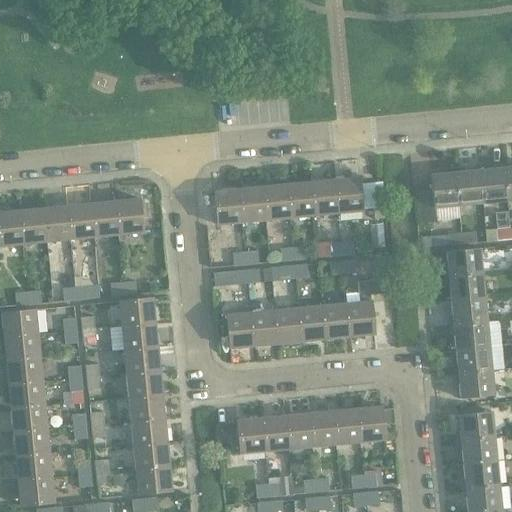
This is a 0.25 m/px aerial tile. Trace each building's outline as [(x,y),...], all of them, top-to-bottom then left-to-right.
[(511,167),(503,168),(507,203),(511,202),(511,167)] [(479,171),(482,205),(507,203),(503,168),(479,171)] [(454,173),(457,207),(482,205),(479,171),(454,173)] [(457,207),(454,173),(430,175),(432,191),(416,193),(419,224),(435,223),(434,210),(457,207)] [(332,181),(336,215),(362,212),(362,210),(385,208),(382,182),(359,185),(359,178),(332,181)] [(306,183),(310,217),(336,215),(332,181),(306,183)] [(310,217),(306,183),(281,186),(284,220),(310,217)] [(255,188),(258,222),(284,220),(281,186),(255,188)] [(229,191),(232,225),(258,222),(255,188),(229,191)] [(205,223),(217,222),(217,226),(232,225),(229,191),(214,192),(215,201),(203,202),(205,223)] [(114,203),(117,236),(142,234),(139,200),(114,203)] [(90,205),(94,238),(117,236),(114,203),(90,205)] [(94,238),(90,205),(67,207),(70,241),(94,238)] [(43,209),(46,243),(70,241),(67,207),(43,209)] [(46,243),(43,209),(19,212),(23,245),(46,243)] [(507,211),(494,213),(496,229),(508,227),(507,211)] [(0,247),(23,245),(19,212),(0,213),(0,247)] [(495,230),(496,241),(510,240),(509,228),(495,230)] [(460,234),(461,244),(475,243),(474,232),(460,234)] [(461,244),(460,234),(447,235),(448,246),(461,244)] [(338,243),(340,257),(353,256),(353,254),(353,242),(338,243)] [(340,257),(338,243),(327,245),(329,258),(340,257)] [(287,248),(288,262),(306,260),(305,246),(287,248)] [(288,262),(287,248),(279,249),(281,263),(288,262)] [(448,277),(482,274),(480,249),(446,252),(448,277)] [(232,254),(234,267),(258,264),(256,252),(232,254)] [(341,261),(343,275),(355,273),(354,260),(341,261)] [(343,275),(341,261),(329,262),(330,276),(343,275)] [(294,266),(295,279),(308,278),(307,264),(294,266)] [(271,281),(295,279),(294,266),(281,267),(270,269),(271,281)] [(246,271),(248,283),(260,282),(258,270),(246,271)] [(248,283),(246,271),(214,274),(215,286),(248,283)] [(482,274),(448,277),(450,302),(484,299),(482,274)] [(122,282),(123,295),(135,294),(134,281),(122,282)] [(123,295),(122,282),(111,284),(112,296),(123,295)] [(74,287),(76,300),(99,298),(98,285),(74,287)] [(76,300),(74,287),(62,287),(50,289),(52,302),(76,300)] [(27,292),(28,305),(41,304),(40,291),(27,292)] [(28,305),(27,292),(15,293),(16,306),(28,305)] [(120,326),(154,323),(151,298),(118,301),(120,326)] [(484,299),(450,302),(453,326),(487,323),(484,299)] [(345,304),(349,338),(373,335),(370,302),(345,304)] [(322,306),(325,340),(349,338),(345,304),(322,306)] [(325,340),(322,306),(298,309),(301,342),(325,340)] [(274,311),(278,345),(301,342),(298,309),(274,311)] [(4,339),(37,336),(35,311),(1,314),(4,339)] [(278,345),(274,311),(251,314),(254,347),(278,345)] [(254,347),(251,314),(226,316),(229,350),(254,347)] [(81,330),(95,329),(94,316),(80,318),(81,330)] [(62,319),(64,333),(76,332),(75,318),(62,319)] [(123,350),(156,347),(154,323),(120,326),(123,350)] [(487,323),(453,326),(455,351),(489,347),(487,323)] [(95,329),(81,330),(83,343),(97,341),(95,329)] [(64,344),(77,343),(76,332),(64,333),(64,344)] [(6,363),(39,359),(37,336),(4,339),(6,363)] [(156,347),(123,350),(125,374),(158,371),(156,347)] [(489,347),(455,351),(457,375),(491,372),(491,371),(503,369),(502,358),(490,359),(489,347)] [(39,359),(6,363),(8,386),(41,383),(39,359)] [(86,378),(100,376),(99,364),(85,366),(86,378)] [(67,367),(68,381),(81,380),(80,366),(67,367)] [(128,398),(161,395),(158,371),(125,374),(128,398)] [(491,372),(457,375),(460,399),(493,396),(491,372)] [(100,376),(86,378),(87,390),(101,389),(100,376)] [(69,392),(82,391),(81,380),(68,381),(69,392)] [(10,410),(44,407),(41,383),(8,386),(10,410)] [(161,395),(128,398),(130,422),(163,419),(161,395)] [(44,407),(10,410),(13,434),(46,431),(44,407)] [(356,410),(359,443),(384,441),(381,407),(356,410)] [(332,412),(336,446),(359,443),(356,410),(332,412)] [(91,426),(105,424),(103,412),(90,413),(91,426)] [(336,446),(332,412),(308,414),(312,448),(336,446)] [(459,441),(494,437),(491,413),(457,416),(459,441)] [(72,415),(73,428),(86,427),(85,414),(72,415)] [(285,417),(288,450),(312,448),(308,414),(285,417)] [(261,419),(264,453),(288,450),(285,417),(261,419)] [(132,446),(165,442),(163,419),(130,422),(132,446)] [(264,453),(261,419),(236,421),(239,455),(264,453)] [(105,424),(91,426),(92,438),(106,436),(105,424)] [(74,440),(87,439),(86,427),(73,428),(74,440)] [(15,458),(48,455),(46,431),(13,434),(15,458)] [(494,437),(459,441),(462,465),(496,462),(494,437)] [(165,442),(132,446),(135,470),(168,466),(165,442)] [(17,482),(50,478),(48,455),(15,458),(17,482)] [(108,460),(94,461),(96,474),(110,472),(108,460)] [(76,463),(77,476),(90,475),(89,461),(76,463)] [(464,489),(498,486),(496,462),(462,465),(464,489)] [(168,466),(135,470),(137,494),(170,491),(168,466)] [(110,472),(96,474),(97,486),(111,484),(110,472)] [(362,475),(364,488),(382,486),(381,473),(362,475)] [(78,487),(91,486),(90,475),(77,476),(78,487)] [(364,488),(362,475),(350,476),(351,489),(364,488)] [(17,482),(19,506),(53,503),(50,478),(17,482)] [(315,480),(316,493),(329,492),(327,478),(315,480)] [(316,493),(315,480),(302,481),(303,494),(316,493)] [(267,484),(268,497),(281,497),(280,483),(267,484)] [(254,485),(256,498),(268,497),(267,484),(254,485)] [(498,486),(464,489),(466,511),(485,511),(501,510),(498,486)] [(364,493),(366,506),(378,505),(377,491),(364,493)] [(366,506),(364,493),(352,494),(353,507),(366,506)] [(316,498),(317,511),(331,510),(329,496),(316,498)] [(143,499),(144,511),(146,511),(158,511),(156,498),(143,499)] [(305,511),(317,511),(316,498),(304,499),(305,511)] [(144,511),(143,499),(132,500),(132,511),(144,511)] [(268,502),(268,511),(282,511),(281,501),(268,502)] [(95,504),(96,511),(109,511),(108,502),(95,504)] [(268,511),(268,502),(256,503),(256,511),(268,511)]
